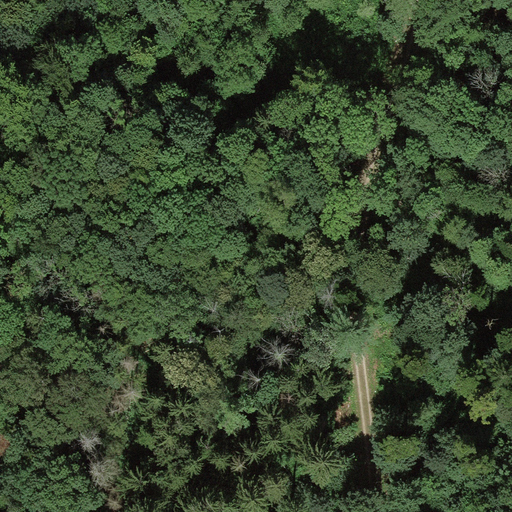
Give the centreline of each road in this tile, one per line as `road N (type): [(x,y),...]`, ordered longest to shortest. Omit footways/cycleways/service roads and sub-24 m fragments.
road 1 (track): [(421,0),(358,265),(374,511)]
road 2 (track): [(0,85),(133,0)]
